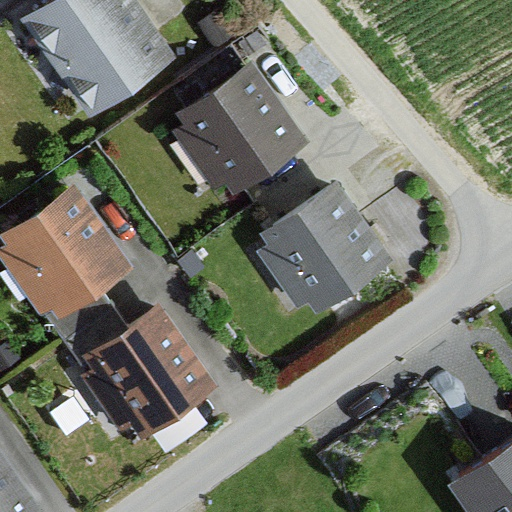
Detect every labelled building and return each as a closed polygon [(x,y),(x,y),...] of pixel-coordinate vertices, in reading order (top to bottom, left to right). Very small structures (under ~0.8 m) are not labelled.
[(83,120),(175,59),(135,0),(55,0),(19,24),(83,120)] [(229,196),(307,142),(254,66),(176,120),(229,196)] [(0,259),(45,329),(134,272),(75,181),(0,229),(0,259)] [(309,316),(393,262),(342,184),(258,237),(309,316)] [(130,443),(219,383),(163,299),(73,359),(130,443)] [(469,511),(511,511),(511,439),(449,478),(469,511)] [(0,511),(33,511),(36,511),(0,454),(0,511)]
